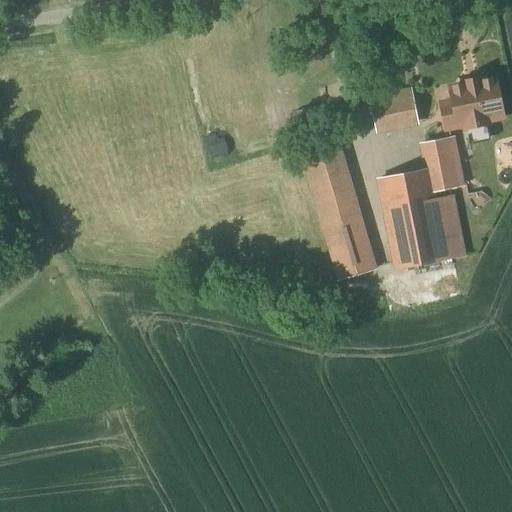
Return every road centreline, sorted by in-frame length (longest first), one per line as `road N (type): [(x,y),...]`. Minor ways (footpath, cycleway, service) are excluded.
road 1 (unclassified): [(0,26),(223,0)]
road 2 (track): [(0,150),(47,251),(38,276),(0,306)]
